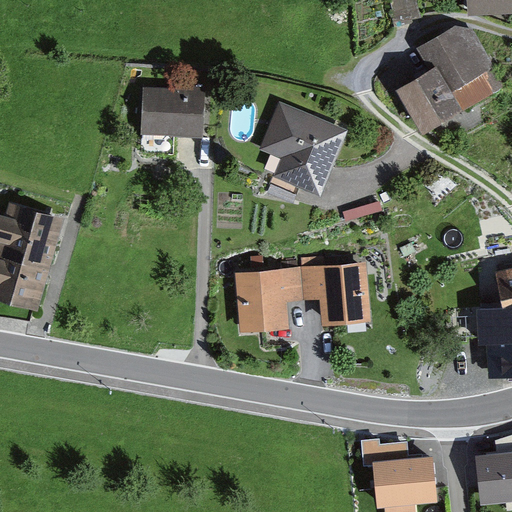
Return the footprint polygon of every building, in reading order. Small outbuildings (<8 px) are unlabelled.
[(389,8),(392,23),(411,20),(410,15),(419,13),(416,0),(391,0),(393,7),(389,8)] [(467,0),(468,11),(511,7),(511,4),(511,0),(467,0)] [(457,23),(417,44),(428,65),(394,83),(419,129),(458,107),(460,110),(501,86),(472,32),(464,36),(457,23)] [(201,89),(137,88),(136,150),(167,151),(167,132),(201,133),(201,89)] [(342,128),(274,101),(257,145),(276,153),(268,173),(272,175),(266,189),(291,199),(297,186),(315,194),(342,128)] [(24,210),(8,206),(0,233),(0,250),(50,265),(62,221),(46,217),(47,213),(25,207),(24,210)] [(22,303),(38,307),(50,265),(0,250),(0,296),(1,297),(0,298),(0,300),(21,306),(22,303)] [(301,261),(304,298),(324,297),(326,319),(371,316),(367,265),(324,268),(323,259),(301,261)] [(284,320),(283,300),(304,298),(301,261),(280,263),(281,271),(239,274),(242,323),(284,320)] [(511,305),(511,265),(498,268),(499,302),(499,306),(511,305)] [(0,314),(34,320),(38,307),(22,303),(21,306),(0,300),(0,298),(1,297),(0,296),(0,314)] [(493,372),(511,370),(511,305),(499,306),(499,302),(477,303),(478,307),(479,334),(479,338),(491,337),(493,372)] [(459,342),(472,342),(472,335),(479,334),(478,307),(458,308),(459,342)] [(483,499),(509,496),(510,508),(511,507),(511,429),(497,431),(499,445),(478,447),(483,499)] [(388,443),(387,437),(368,439),(370,465),(381,464),(381,460),(415,457),(414,441),(388,443)] [(381,464),(385,506),(445,501),(441,454),(415,457),(381,460),(381,464)]
